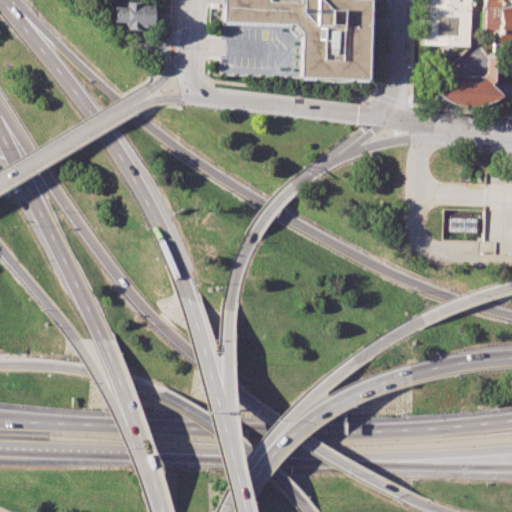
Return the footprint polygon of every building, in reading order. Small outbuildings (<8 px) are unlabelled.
[(113,6),(126,6),(126,0),(139,1),(139,5),(158,6),(157,27),(139,26),(139,31),(124,30),(125,23),(112,23),(113,6)] [(218,0),(368,0),(367,79),(296,78),(299,36),(289,24),(218,22),(218,0)] [(423,0),(469,0),(468,49),(422,47),(423,0)] [(509,0),(482,0),(481,30),(496,31),(496,43),(511,43),(511,2),(509,2),(509,0)] [(454,75),(437,93),(447,100),(461,106),(475,107),(488,103),(502,96),(491,84),(495,80),(496,57),(487,56),(487,72),(484,76),(454,75)]
